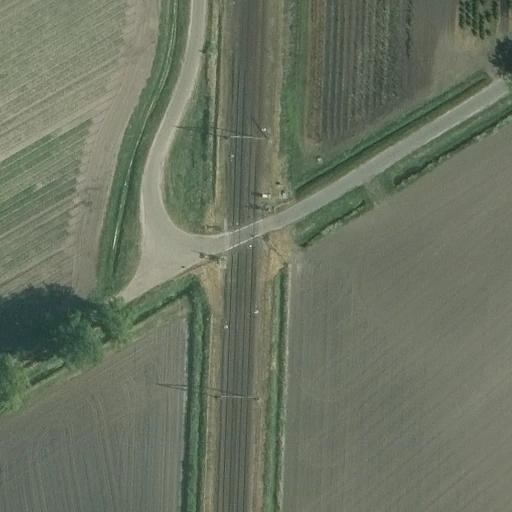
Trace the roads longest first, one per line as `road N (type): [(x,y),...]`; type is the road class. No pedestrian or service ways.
road 1 (unclassified): [(196,0),(186,81),(152,168),(148,216),(158,250),(183,263),(379,163),(511,81)]
road 2 (track): [(0,370),(183,263)]
